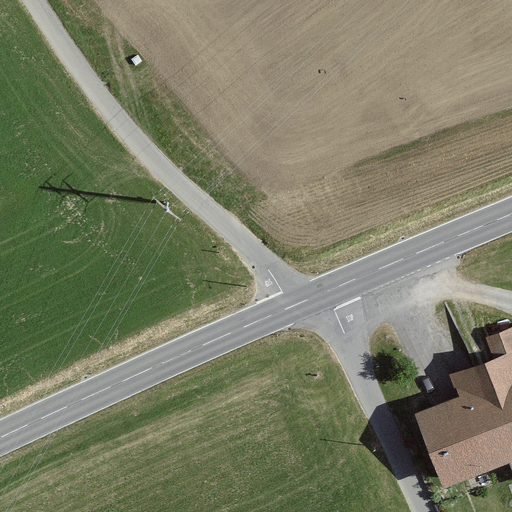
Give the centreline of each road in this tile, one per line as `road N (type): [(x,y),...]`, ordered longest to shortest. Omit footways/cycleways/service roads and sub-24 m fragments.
road 1 (unclassified): [(297,304),(130,136),(31,0)]
road 2 (secondary): [(0,447),(297,304)]
road 3 (unclassified): [(422,511),(358,374),(327,327),(297,304)]
road 4 (secondary): [(297,304),(511,215)]
